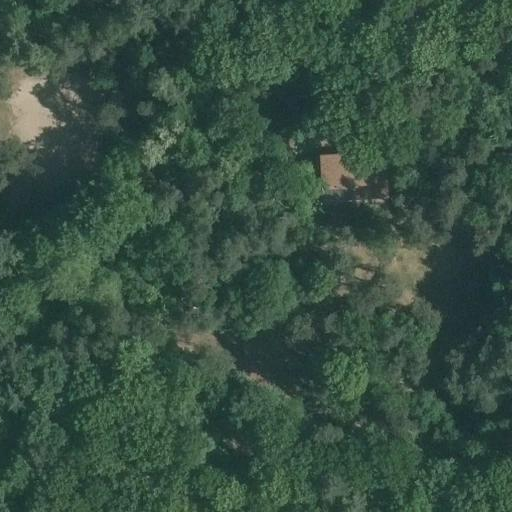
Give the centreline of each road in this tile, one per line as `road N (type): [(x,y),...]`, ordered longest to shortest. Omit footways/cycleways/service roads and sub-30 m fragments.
road 1 (track): [(511,82),(306,148),(0,272)]
road 2 (track): [(141,216),(80,108),(21,74),(0,75)]
